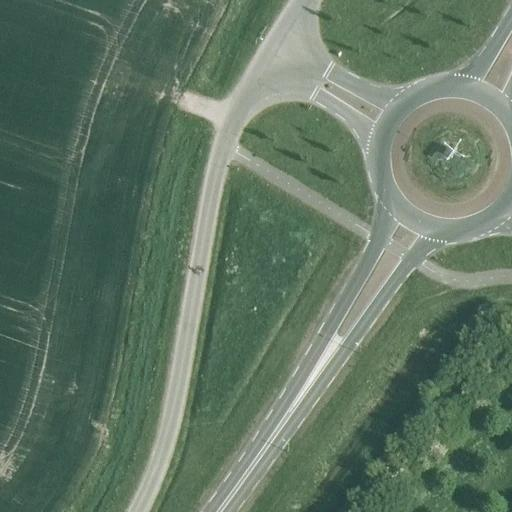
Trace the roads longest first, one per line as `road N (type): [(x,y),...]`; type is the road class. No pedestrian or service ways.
road 1 (unclassified): [(136,511),(165,439),(222,147),(260,66)]
road 2 (primary): [(223,508),(410,260),(441,233)]
road 3 (primary): [(391,203),(223,508)]
road 4 (unclassified): [(260,66),(381,141)]
road 5 (unclassified): [(396,113),(276,40)]
